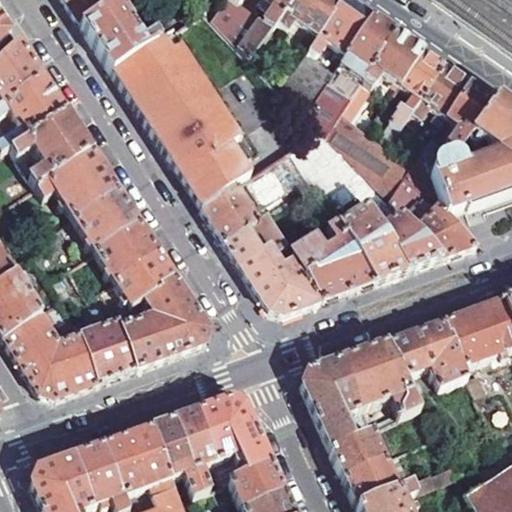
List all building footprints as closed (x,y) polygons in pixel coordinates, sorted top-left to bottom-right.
[(58,0),(75,25),(80,32),(115,9),(107,0),(58,0)] [(295,0),(226,0),(225,2),(209,26),(248,66),(274,29),(295,0)] [(295,0),(274,29),(287,37),(293,25),(317,41),(344,3),(339,0),(295,0)] [(307,56),(313,60),(319,59),(327,48),(346,61),(371,23),(365,19),(344,3),(317,41),(307,56)] [(115,9),(80,32),(85,41),(110,78),(158,45),(152,37),(139,45),(115,9)] [(195,22),(187,9),(156,30),(152,37),(158,45),(178,32),(195,22)] [(0,45),(10,35),(8,32),(0,20),(0,45)] [(334,79),(304,125),(318,139),(328,151),(359,182),(384,207),(399,185),(407,173),(384,156),(373,147),(363,140),(338,121),(359,88),(393,38),(376,26),(371,23),(346,61),(334,79)] [(158,45),(110,78),(170,172),(189,202),(198,216),(233,193),(267,171),(178,32),(158,45)] [(359,88),(369,95),(381,79),(397,91),(421,58),(415,54),(393,38),(359,88)] [(0,106),(2,110),(39,79),(21,52),(17,46),(0,63),(0,106)] [(402,131),(443,74),(425,61),(421,58),(397,91),(411,101),(400,116),(397,113),(387,127),(388,128),(373,147),(384,156),(402,131)] [(305,60),(278,99),(304,125),(334,79),(305,60)] [(443,123),(467,90),(461,86),(443,74),(402,131),(407,135),(409,131),(413,133),(429,112),(443,123)] [(39,79),(2,110),(25,144),(64,118),(51,97),(39,79)] [(371,128),(354,116),(369,95),(359,88),(338,121),(363,140),(371,128)] [(443,123),(457,134),(443,155),(454,162),(468,142),(493,108),(471,93),(467,90),(443,123)] [(431,173),(428,180),(443,222),(458,216),(466,213),(511,196),(511,121),(501,114),(493,108),(468,142),(473,145),(468,176),(464,178),(459,167),(455,165),(451,163),(447,163),(443,164),(438,166),(434,169),(431,173)] [(33,194),(89,156),(76,136),(64,118),(25,144),(8,154),(14,164),(32,152),(44,172),(27,184),(33,194)] [(328,151),(318,139),(287,159),(291,163),(295,171),(328,151)] [(72,225),(116,197),(103,177),(89,156),(33,194),(42,206),(55,198),(60,207),(57,209),(60,214),(64,212),(72,225)] [(257,209),(301,180),(295,171),(291,163),(247,192),(257,209)] [(363,214),(405,278),(413,275),(429,270),(440,266),(384,207),(359,182),(350,191),(366,212),(363,214)] [(384,207),(440,266),(447,263),(465,256),(473,253),(443,222),(435,213),(427,220),(417,209),(423,203),(399,185),(384,207)] [(249,209),(244,212),(233,193),(198,216),(209,232),(221,250),(256,229),(248,215),(252,212),(249,209)] [(94,259),(138,231),(135,226),(116,197),(72,225),(88,248),(84,251),(88,256),(91,255),(94,259)] [(335,232),(372,289),(377,288),(393,282),(405,278),(363,214),(335,232)] [(282,249),(293,244),(275,216),(265,223),(282,249)] [(256,229),(221,250),(253,300),(258,308),(266,320),(273,322),(280,324),(320,309),(292,264),(279,273),(271,261),(284,253),(282,249),(265,223),(256,229)] [(292,264),(320,309),(335,303),(350,298),(372,289),(335,232),(333,229),(324,236),(331,249),(327,252),(322,249),(319,251),(313,242),(288,259),(292,264)] [(113,288),(157,259),(154,254),(138,231),(94,259),(106,277),(103,279),(106,284),(109,282),(113,288)] [(0,257),(0,288),(14,279),(5,266),(9,263),(5,257),(1,260),(0,257)] [(142,304),(173,284),(170,279),(157,259),(113,288),(122,301),(119,305),(122,310),(126,307),(130,312),(142,304)] [(14,279),(0,288),(0,341),(2,344),(40,320),(21,290),(24,288),(22,283),(18,285),(14,279)] [(206,345),(208,336),(185,302),(173,284),(142,304),(145,311),(143,314),(146,320),(150,318),(152,322),(121,334),(137,376),(147,372),(172,363),(203,352),(206,345)] [(511,303),(502,307),(511,331),(511,303)] [(511,357),(511,331),(502,307),(480,315),(442,329),(460,376),(498,363),(500,367),(506,365),(505,360),(511,357)] [(45,404),(52,406),(99,390),(80,341),(58,349),(46,330),(50,328),(46,322),(42,324),(40,320),(2,344),(8,354),(38,402),(45,404)] [(80,341),(99,390),(106,387),(137,376),(121,334),(119,327),(93,336),(91,331),(84,334),(85,339),(80,341)] [(460,376),(442,329),(417,338),(385,349),(403,383),(428,372),(430,377),(427,379),(429,384),(432,384),(437,395),(464,386),(460,376)] [(403,383),(385,349),(361,358),(347,363),(338,366),(356,417),(390,404),(394,418),(396,424),(418,414),(403,383)] [(301,386),(298,393),(322,445),(327,455),(349,445),(347,438),(351,436),(343,421),(356,417),(338,366),(304,378),(301,386)] [(195,418),(214,469),(230,464),(235,475),(240,474),(242,480),(268,468),(263,459),(242,412),(235,409),(229,406),(195,418)] [(172,426),(199,498),(208,496),(200,474),(214,469),(195,418),(190,420),(185,422),(172,426)] [(368,430),(371,436),(396,424),(394,418),(368,430)] [(148,435),(169,487),(181,482),(189,504),(199,498),(172,426),(151,434),(148,435)] [(178,511),(169,487),(148,435),(129,442),(125,443),(101,452),(121,505),(148,494),(153,511),(178,511)] [(381,466),(368,437),(349,445),(327,455),(337,476),(341,484),(381,466)] [(104,511),(104,510),(108,508),(109,511),(123,511),(121,505),(101,452),(90,456),(76,461),(71,463),(90,511),(104,511)] [(90,511),(71,463),(34,476),(31,483),(28,489),(37,511),(90,511)] [(381,466),(341,484),(352,508),(353,511),(361,511),(395,497),(381,466)] [(242,480),(226,488),(234,504),(230,508),(231,511),(236,511),(237,511),(252,511),(281,499),(277,490),(268,468),(242,480)] [(511,511),(511,469),(464,502),(468,511),(511,511)] [(395,497),(361,511),(420,511),(410,490),(395,497)] [(287,511),(281,499),(252,511),(287,511)]
